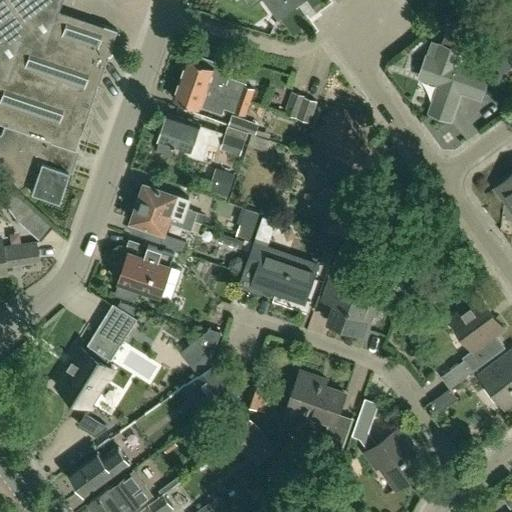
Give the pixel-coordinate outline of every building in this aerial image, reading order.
[(22,183),(32,186),(30,190),(57,200),(67,170),(115,29),(102,24),(102,25),(56,10),(59,0),(0,0),(0,124),(3,125),(1,133),(0,134),(0,163),(18,186),(22,183)] [(265,0),(278,18),(302,0),(265,0)] [(439,42),(433,58),(426,56),(419,74),(441,82),(430,112),(448,119),(459,90),(479,97),(487,78),(452,29),(445,33),(441,43),(439,42)] [(511,45),(505,50),(502,46),(488,56),(501,74),(511,65),(511,45)] [(228,94),(239,98),(248,101),(253,89),(244,86),(245,82),(225,75),(223,82),(210,77),(214,67),(187,57),(179,77),(228,94)] [(199,107),(200,105),(222,113),(224,107),(234,111),(239,98),(228,94),(179,77),(172,97),(199,107)] [(297,117),(304,96),(304,95),(292,91),(291,92),(287,103),(284,113),(297,117)] [(317,101),(304,96),(297,117),(310,122),(317,101)] [(325,115),(325,118),(327,121),(311,133),(347,181),(379,157),(343,109),(340,112),(337,109),(334,108),(325,115)] [(198,124),(167,113),(158,138),(160,139),(156,149),(172,155),(175,144),(190,149),(188,154),(204,159),(209,143),(218,146),(222,131),(198,124)] [(228,125),(249,133),(256,135),(255,135),(259,123),(232,114),(228,125)] [(241,150),(243,150),(249,133),(228,125),(220,148),(240,154),(241,150)] [(236,175),(217,168),(208,193),(227,200),(236,175)] [(511,174),(493,188),(511,213),(511,174)] [(144,181),(137,201),(194,221),(197,212),(187,208),(191,197),(177,192),(144,181)] [(10,189),(0,197),(0,206),(4,203),(16,220),(39,240),(51,225),(10,189)] [(344,194),(341,203),(328,200),(320,228),(359,240),(371,202),(344,194)] [(146,236),(160,241),(167,221),(191,230),(194,221),(137,201),(131,220),(150,226),(146,236)] [(243,248),(246,239),(220,230),(217,239),(243,248)] [(256,269),(251,283),(301,299),(308,279),(312,280),(317,265),(265,248),(268,237),(257,234),(247,266),(256,269)] [(129,251),(114,293),(135,301),(140,288),(160,295),(160,294),(172,298),(181,269),(170,265),(175,253),(149,244),(149,245),(129,238),(125,249),(129,251)] [(0,270),(4,270),(3,265),(37,260),(34,241),(0,246),(0,270)] [(357,249),(337,242),(334,251),(354,258),(357,249)] [(336,259),(322,300),(335,304),(328,322),(364,334),(378,295),(355,287),(361,268),(336,259)] [(505,347),(496,335),(503,330),(479,297),(450,318),(473,349),(461,357),(463,359),(441,376),(449,388),(505,347)] [(211,359),(221,331),(210,327),(196,340),(211,359)] [(97,328),(87,344),(91,346),(87,351),(80,347),(57,383),(91,405),(99,393),(97,392),(105,379),(107,381),(110,376),(102,371),(106,365),(108,366),(122,344),(97,328)] [(195,339),(179,351),(198,374),(213,362),(211,359),(196,340),(195,339)] [(501,358),(479,374),(504,408),(511,402),(511,363),(508,366),(501,358)] [(238,391),(217,362),(182,388),(202,416),(215,408),(235,393),(238,391)] [(300,370),(285,413),(304,420),(307,411),(329,419),(321,442),(341,449),(353,416),(338,411),(345,392),(317,382),(319,377),(300,370)] [(253,378),(244,404),(245,404),(265,410),(273,385),(253,378)] [(440,411),(456,399),(448,389),(432,400),(440,411)] [(235,393),(215,408),(224,420),(238,438),(241,443),(244,441),(260,429),(261,429),(245,408),(246,407),(245,405),(235,393)] [(381,463),(397,487),(424,467),(407,442),(410,440),(400,426),(378,443),(369,431),(379,401),(365,396),(352,434),(362,438),(370,450),(367,452),(377,466),(381,463)] [(86,492),(124,463),(130,459),(120,447),(105,459),(98,450),(70,472),(86,492)] [(113,511),(124,504),(128,510),(151,492),(133,469),(117,481),(116,480),(91,500),(94,503),(93,508),(96,511),(113,511)] [(165,511),(172,506),(162,493),(136,511),(165,511)] [(195,511),(222,511),(227,508),(219,497),(210,504),(209,502),(195,511)] [(300,511),(293,501),(278,511),(300,511)]
